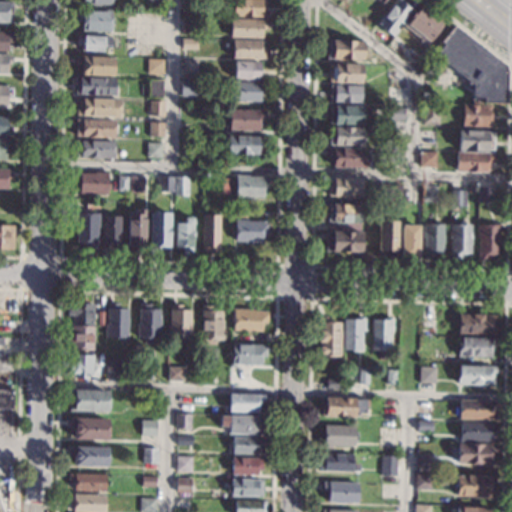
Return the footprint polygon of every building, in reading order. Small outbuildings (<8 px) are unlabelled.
[(265,0),(265,16),(232,16),(232,0),(265,0)] [(419,0),(400,24),(398,22),(394,27),(397,30),(392,37),(376,25),(395,0),(419,0)] [(11,22),(3,22),(3,23),(0,23),(0,1),(12,1),(11,22)] [(426,7),(428,5),(439,13),(437,16),(444,21),(426,44),(402,26),(420,2),(426,7)] [(111,18),(113,18),(113,25),(110,25),(110,32),(81,31),(81,22),(76,22),(76,9),(111,10),(111,18)] [(266,30),(262,30),(262,38),(230,38),(230,19),(266,19),(266,30)] [(504,65),(506,71),(505,103),(471,103),(471,85),(431,53),(453,25),(504,65)] [(7,33),(12,34),(12,44),(6,43),(6,51),(0,51),(0,31),(7,32),(7,33)] [(111,48),(103,48),(103,52),(80,51),(81,46),(75,46),(75,37),(111,37),(111,48)] [(197,49),(181,49),(182,39),(197,40),(197,49)] [(260,49),(265,49),(265,59),(232,59),(232,40),(260,41),(260,49)] [(362,59),(343,59),(341,61),(336,61),(335,59),(327,59),(327,41),(362,41),(362,59)] [(7,56),(11,56),(11,64),(7,64),(7,73),(0,72),(0,53),(7,53),(7,56)] [(112,75),(80,75),(80,55),(113,56),(112,75)] [(163,75),(146,75),(146,58),(163,59),(163,75)] [(196,75),(181,75),(181,60),(196,60),(196,75)] [(260,79),(233,79),(233,61),(260,62),(260,79)] [(361,82),(343,82),(343,84),(336,84),(336,82),(328,82),(329,65),(361,66),(361,82)] [(114,78),(113,94),(96,94),(96,96),(85,96),(85,94),(74,94),(74,77),(114,78)] [(161,98),(147,98),(147,80),(162,80),(161,98)] [(194,97),(180,96),(180,81),(187,81),(195,81),(194,97)] [(265,93),(260,93),(260,101),(229,101),(229,82),(265,83),(265,93)] [(6,87),(12,87),(12,99),(5,98),(5,105),(0,105),(0,85),(6,85),(6,87)] [(360,86),(360,104),(332,103),(332,97),(329,97),(329,85),(360,86)] [(402,100),(386,100),(387,87),(402,87),(402,100)] [(119,102),(121,102),(120,112),(118,112),(118,117),(101,117),(101,118),(90,118),(90,116),(76,116),(76,98),(119,99),(119,102)] [(162,116),(148,116),(148,101),(163,101),(162,116)] [(437,123),(422,123),(423,103),(438,104),(437,123)] [(490,127),(461,126),(461,104),(491,104),(490,127)] [(362,124),(328,124),(329,105),(362,105),(362,124)] [(403,120),(390,120),(390,108),(403,108),(403,120)] [(263,121),(260,121),(260,128),(258,128),(258,131),(228,130),(228,110),(263,110),(263,121)] [(6,125),(10,125),(10,135),(0,135),(0,116),(6,117),(6,125)] [(114,120),(114,138),(100,138),(99,139),(88,139),(88,137),(75,137),(75,119),(114,120)] [(162,137),(148,137),(148,123),(162,123),(162,137)] [(362,145),(328,145),(328,127),(363,127),(362,145)] [(493,150),(457,150),(457,131),(493,131),(493,150)] [(194,134),(194,156),(179,156),(179,134),(194,134)] [(263,155),(232,155),(232,157),(227,157),(228,136),(264,136),(263,155)] [(10,149),(5,149),(5,159),(0,159),(0,139),(10,139),(10,149)] [(113,159),(99,158),(99,160),(87,160),(87,158),(74,158),(75,141),(113,142),(113,159)] [(161,158),(146,158),(146,143),(161,143),(161,158)] [(364,158),(367,158),(367,163),(365,163),(365,169),(332,168),(331,158),(326,158),(327,148),(364,149),(364,158)] [(401,151),(401,166),(385,166),(385,150),(401,151)] [(434,161),(418,161),(419,152),(434,152),(434,161)] [(492,164),(487,164),(487,173),(455,172),(455,152),(492,153),(492,164)] [(10,179),(5,179),(5,188),(0,188),(0,168),(11,168),(10,179)] [(107,184),(110,184),(110,190),(106,190),(106,195),(97,194),(97,196),(87,196),(87,194),(78,194),(79,185),(74,185),(74,173),(94,174),(94,173),(107,173),(107,184)] [(127,191),(117,191),(117,176),(127,176),(127,191)] [(247,177),(267,177),(266,190),(263,190),(263,195),(262,195),(261,198),(252,197),(252,199),(244,199),(244,197),(235,197),(235,176),(247,176),(247,177)] [(142,193),(129,193),(129,177),(142,177),(142,193)] [(172,192),(158,192),(158,177),(171,177),(172,177),(172,192)] [(186,196),(174,196),(174,177),(187,177),(186,196)] [(229,194),(214,194),(214,178),(229,179),(229,194)] [(361,197),(343,196),(343,198),(334,198),(334,196),(327,196),(327,180),(361,180),(361,197)] [(377,200),(368,200),(369,184),(378,185),(377,200)] [(400,201),(380,201),(380,185),(400,185),(400,201)] [(435,202),(422,202),(422,186),(435,186),(435,202)] [(492,203),(477,202),(477,187),(492,187),(492,203)] [(464,207),(450,206),(450,191),(464,191),(464,207)] [(359,223),(342,222),(342,224),(335,224),(335,223),(327,222),(327,205),(360,205),(359,223)] [(145,251),(134,250),(134,247),(126,247),(126,214),(134,214),(134,209),(145,209),(145,251)] [(245,210),(245,218),(232,218),(232,210),(245,210)] [(168,247),(158,247),(158,252),(148,252),(148,212),(168,213),(168,247)] [(98,228),(96,228),(96,249),(84,249),(84,245),(78,245),(78,243),(76,243),(76,213),(99,214),(98,228)] [(218,253),(202,252),(202,213),(218,214),(218,253)] [(120,243),(116,243),(116,245),(111,245),(111,248),(100,248),(100,216),(121,217),(120,243)] [(192,252),(181,252),(181,248),(172,248),(173,222),(181,222),(181,217),(192,217),(192,252)] [(247,221),(266,221),(265,242),(252,242),(252,244),(243,244),(243,242),(233,242),(234,220),(247,220),(247,221)] [(396,257),(378,257),(378,221),(397,221),(396,257)] [(443,235),(444,235),(444,245),(442,244),(442,253),(439,253),(439,255),(433,255),(433,259),(421,259),(422,238),(421,238),(421,224),(443,224),(443,235)] [(470,236),(472,236),(471,245),(470,245),(470,255),(460,254),(460,259),(449,259),(449,238),(448,238),(448,224),(470,224),(470,236)] [(498,236),(499,236),(499,246),(498,246),(498,255),(489,255),(489,260),(477,260),(477,238),(476,238),(476,224),(498,225),(498,236)] [(417,257),(415,257),(415,260),(408,260),(408,257),(400,257),(401,225),(418,225),(417,257)] [(12,250),(0,250),(0,226),(13,226),(12,250)] [(360,257),(351,257),(351,252),(323,252),(323,231),(361,232),(360,257)] [(86,304),(92,304),(92,324),(70,324),(70,315),(67,315),(67,303),(76,303),(76,300),(87,300),(86,304)] [(118,309),(127,309),(126,338),(104,338),(104,324),(106,324),(106,303),(119,304),(118,309)] [(150,309),(159,309),(159,318),(161,318),(160,327),(158,327),(158,339),(153,338),(153,344),(143,344),(143,338),(136,338),(136,323),(138,323),(138,304),(151,304),(150,309)] [(181,310),(190,310),(190,320),(191,320),(191,329),(189,328),(189,339),(167,339),(168,325),(169,325),(169,304),(181,304),(181,310)] [(212,311),(221,311),(221,340),(214,340),(214,344),(199,344),(200,305),(212,306),(212,311)] [(262,311),(266,311),(266,323),(262,323),(262,330),(261,330),(261,332),(252,332),(252,333),(243,333),(243,331),(232,331),(232,310),(262,310),(262,311)] [(494,335),(456,334),(457,315),(495,315),(494,335)] [(326,322),(339,322),(338,357),(333,357),(333,362),(323,362),(324,357),(317,357),(317,334),(315,334),(315,316),(326,316),(326,322)] [(392,331),(389,331),(389,350),(384,350),(384,353),(378,353),(378,350),(370,350),(371,320),(384,320),(384,317),(392,317),(392,331)] [(364,330),(361,330),(361,350),(356,350),(356,352),(351,352),(351,350),(342,350),(342,319),(355,320),(355,318),(364,318),(364,330)] [(434,335),(421,334),(421,319),(435,320),(434,335)] [(92,335),(94,335),(94,342),(92,342),(92,351),(78,350),(78,349),(70,348),(70,342),(65,342),(66,331),(70,331),(70,326),(93,327),(92,335)] [(494,348),(491,348),(491,359),(456,358),(457,337),(494,338),(494,348)] [(260,346),(266,346),(265,358),(262,358),(262,364),(260,364),(259,366),(250,365),(250,367),(241,367),(241,365),(235,365),(235,368),(228,368),(228,344),(260,344),(260,346)] [(78,355),(92,355),(92,376),(88,376),(88,379),(73,379),(73,376),(70,376),(70,374),(64,374),(64,362),(70,362),(70,353),(78,353),(78,355)] [(119,375),(104,375),(105,359),(120,360),(119,375)] [(151,379),(136,379),(136,364),(151,364),(151,379)] [(494,386),(456,386),(456,365),(494,366),(494,386)] [(182,382),(167,382),(167,367),(182,368),(182,382)] [(434,384),(418,384),(418,367),(435,367),(434,384)] [(367,384),(358,384),(358,369),(367,369),(367,384)] [(395,385),(385,385),(386,370),(395,370),(395,385)] [(340,389),(324,389),(325,379),(340,380),(340,389)] [(12,410),(0,409),(0,388),(12,389),(12,410)] [(107,411),(68,410),(69,391),(108,392),(107,411)] [(262,403),(257,403),(256,412),(224,412),(225,404),(227,404),(227,394),(263,395),(262,403)] [(354,399),(354,400),(368,400),(368,406),(366,406),(366,413),(358,413),(358,417),(319,416),(320,404),(323,404),(323,398),(354,399)] [(431,412),(416,411),(416,401),(432,401),(431,412)] [(496,420),(457,420),(458,401),(496,402),(496,420)] [(190,430),(175,429),(175,414),(190,414),(190,430)] [(257,424),(262,424),(262,435),(255,434),(255,436),(246,436),(246,435),(226,434),(226,428),(220,428),(220,415),(257,416),(257,424)] [(106,440),(72,439),(72,428),(68,428),(69,418),(106,419),(106,440)] [(156,420),(156,436),(141,436),(141,420),(156,420)] [(431,431),(415,431),(416,421),(431,422),(431,431)] [(490,424),(496,424),(495,441),(490,441),(490,442),(458,442),(459,422),(490,423),(490,424)] [(353,432),(356,432),(356,441),(353,441),(353,446),(332,446),(332,448),(320,448),(320,438),(322,438),(322,426),(353,426),(353,432)] [(262,449),(257,449),(257,455),(231,454),(231,436),(262,437),(262,449)] [(192,447),(176,446),(176,437),(192,437),(192,447)] [(491,445),(495,445),(495,456),(490,455),(490,464),(481,464),(481,465),(468,465),(468,464),(456,463),(457,443),(491,444),(491,445)] [(106,466),(72,466),(72,457),(67,457),(67,447),(106,447),(106,466)] [(156,464),(155,464),(155,469),(143,469),(143,464),(140,464),(141,449),(157,449),(156,464)] [(352,464),(355,464),(355,471),(316,471),(316,463),(322,463),(322,454),(352,454),(352,464)] [(395,475),(380,475),(381,455),(395,455),(395,475)] [(191,457),(190,472),(176,472),(176,456),(191,457)] [(261,458),(261,470),(256,470),(256,475),(230,475),(231,457),(261,458)] [(432,471),(414,471),(414,457),(417,457),(432,457),(432,471)] [(104,475),(104,492),(90,492),(90,493),(80,493),(80,491),(72,491),(72,482),(67,482),(67,474),(104,475)] [(429,490),(414,489),(414,475),(429,475),(429,490)] [(155,487),(141,487),(141,476),(155,476),(155,487)] [(493,497),(455,496),(455,476),(494,476),(493,497)] [(191,491),(194,491),(194,498),(175,498),(175,478),(191,478),(191,491)] [(262,479),(261,495),(229,495),(230,478),(262,479)] [(357,503),(344,503),(344,504),(334,504),(334,502),(326,502),(326,493),(321,493),(321,482),(357,483),(357,503)] [(104,511),(72,511),(72,503),(67,503),(67,494),(104,495),(104,511)] [(154,511),(138,511),(138,498),(155,498),(154,511)] [(189,508),(175,508),(176,500),(189,501),(189,508)] [(264,511),(233,511),(233,501),(264,502),(264,511)]
